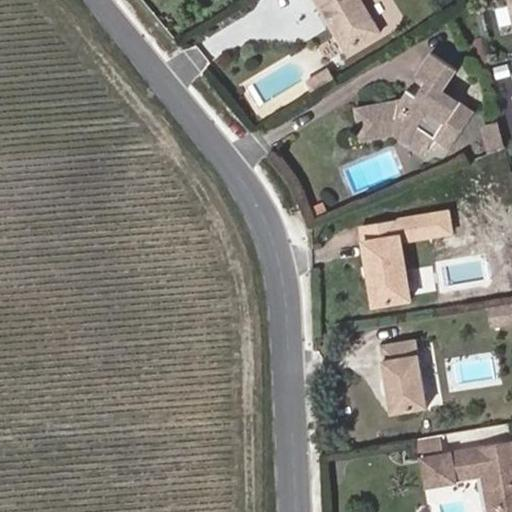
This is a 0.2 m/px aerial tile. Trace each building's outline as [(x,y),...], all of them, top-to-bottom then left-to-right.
[(382,35),(363,1),(364,0),(316,0),(324,12),(322,13),(331,28),(334,28),(349,55),(382,35)] [(421,99),(411,92),(402,105),(400,104),(357,114),(364,146),(397,140),(410,148),(422,133),(438,144),(454,154),(478,119),(447,96),(462,73),(436,55),(420,79),(429,86),(421,99)] [(420,79),(411,92),(421,99),(429,86),(420,79)] [(422,133),(410,148),(427,159),(438,144),(422,133)] [(415,303),(405,247),(452,238),(448,216),(363,232),(377,310),(415,303)] [(401,394),(397,395),(401,416),(437,409),(424,341),(387,348),(395,384),(399,384),(401,394)] [(511,511),(511,445),(430,459),(433,486),(462,482),(461,477),(489,474),(494,511),(511,511)]
